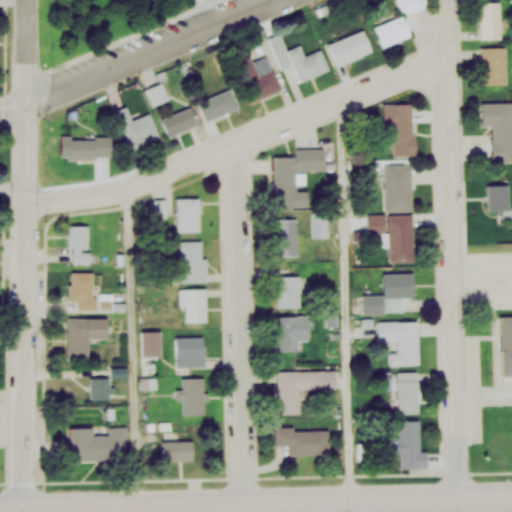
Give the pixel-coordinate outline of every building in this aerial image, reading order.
[(427,7),(424,0),(394,0),(400,16),(371,27),(378,47),(409,36),(401,16),(427,7)] [(480,39),(500,39),(500,1),(480,1),(480,39)] [(332,65),(370,55),(363,31),(326,41),(332,65)] [(292,63),(298,81),(329,70),(321,49),(304,55),(300,45),(285,50),(279,34),(267,38),(278,68),(292,63)] [(481,84),(505,84),(505,47),(481,47),(481,84)] [(250,61),(249,56),(236,60),(249,100),(281,90),(270,55),(250,61)] [(170,97),(161,79),(144,87),(152,105),(170,97)] [(238,107),(231,88),(199,100),(205,119),(238,107)] [(511,101),(478,102),(479,126),(489,126),(490,160),(511,160),(511,101)] [(413,154),(412,103),(381,104),(382,128),(391,127),(392,154),(413,154)] [(159,118),(167,136),(197,123),(189,104),(159,118)] [(157,136),(149,111),(130,117),(126,105),(115,108),(127,145),(157,136)] [(95,158),(95,137),(66,137),(66,158),(95,158)] [(324,169),(323,146),(294,147),(294,154),(273,155),(274,205),(295,205),(295,182),(305,182),(304,169),(324,169)] [(410,209),(410,163),(383,163),(383,209),(410,209)] [(508,209),(508,183),(486,183),(486,209),(508,209)] [(175,230),(199,230),(199,196),(175,196),(175,230)] [(155,215),(165,215),(165,198),(155,198),(155,215)] [(313,236),(330,236),(330,211),(313,211),(313,236)] [(412,213),(365,213),(365,232),(384,231),(384,245),(387,245),(388,260),(412,260),(412,213)] [(297,217),(275,217),(275,254),(297,254),(297,217)] [(67,261),(89,261),(89,223),(67,223),(67,261)] [(206,279),(206,256),(201,256),(201,239),(178,239),(178,279),(206,279)] [(67,309),(94,309),(94,270),(67,270),(67,309)] [(402,311),(402,295),(412,295),(412,271),(381,271),(382,293),(363,293),(363,312),(402,311)] [(275,305),(299,305),(299,274),(275,274),(275,305)] [(206,286),(181,286),(181,320),(206,320),(206,286)] [(511,313),(497,314),(498,371),(511,370),(511,313)] [(275,314),(275,349),(297,349),(297,338),(306,338),(306,314),(275,314)] [(67,357),(88,357),(88,335),(105,335),(105,316),(67,316),(67,357)] [(388,363),(419,363),(418,319),(376,319),(377,339),(394,339),(394,350),(388,350),(388,363)] [(141,329),(141,352),(159,352),(159,329),(141,329)] [(174,364),(206,364),(206,334),(174,334),(174,364)] [(277,369),(277,411),(300,411),(299,387),(336,387),(336,368),(277,369)] [(418,410),(418,369),(397,369),(397,410),(418,410)] [(110,375),(90,375),(90,396),(110,396),(110,375)] [(182,398),(182,412),(206,412),(206,376),(182,376),(182,387),(175,387),(175,398),(182,398)] [(418,449),(418,418),(399,418),(399,466),(426,466),(426,449),(418,449)] [(126,424),(106,424),(107,432),(91,433),(91,424),(66,424),(67,458),(127,457),(126,424)] [(273,444),(288,444),(288,453),(328,453),(328,426),(273,426),(273,444)] [(192,438),(160,438),(160,459),(192,459),(192,438)]
